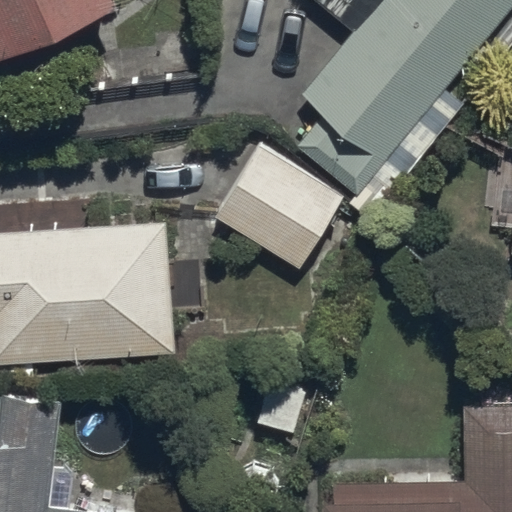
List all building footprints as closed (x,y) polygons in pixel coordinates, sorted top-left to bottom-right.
[(0,0),(0,46),(105,0),(0,0)] [(511,0),(378,0),(306,88),(328,106),(303,137),(364,187),(511,7),(511,0)] [(258,138),(215,209),(305,264),(348,193),(258,138)] [(0,358),(176,348),(170,218),(0,228),(0,358)] [(298,429),(308,387),(266,376),(256,418),(298,429)] [(0,417),(0,511),(155,511),(110,508),(111,498),(75,494),(79,463),(55,461),(62,398),(3,392),(0,417)] [(330,474),(330,511),(511,511),(511,428),(464,430),(465,471),(330,474)]
